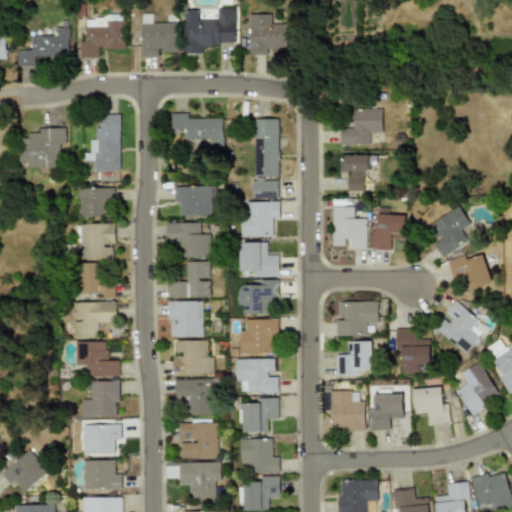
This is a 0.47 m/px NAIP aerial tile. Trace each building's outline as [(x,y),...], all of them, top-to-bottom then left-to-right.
[(183,53),(201,53),(201,44),(235,44),(235,8),(216,7),(216,20),(197,19),(197,10),(183,10),(183,53)] [(177,22),(152,23),(152,13),(140,14),(141,57),(157,56),(157,52),(178,51),(177,22)] [(267,49),(286,49),(286,23),(271,23),(270,14),(248,14),(249,55),(267,54),(267,49)] [(124,48),(124,21),(105,21),(105,27),(80,27),(79,54),(97,54),(97,47),(124,48)] [(33,56),(68,55),(67,27),(51,27),(52,35),(31,36),(31,49),(16,50),(16,66),(34,66),(33,56)] [(339,144),(369,145),(369,132),(381,132),(381,109),(352,108),(351,127),(339,127),(339,144)] [(221,117),(187,119),(187,112),(172,113),(173,130),(185,129),(185,140),(210,139),(210,147),(223,146),(221,117)] [(119,170),(119,114),(99,114),(99,128),(95,128),(95,139),(89,139),(89,152),(84,152),(84,160),(94,160),(94,170),(119,170)] [(278,178),(278,119),(253,119),(254,178),(278,178)] [(27,168),(58,168),(58,143),(64,143),(65,127),(38,127),(38,133),(20,132),(19,161),(27,161),(27,168)] [(368,170),(368,154),(343,155),(343,163),(338,164),(339,171),(347,170),(347,191),(362,190),(362,171),(368,170)] [(277,198),(278,181),(252,180),(251,197),(277,198)] [(179,216),(210,215),(210,186),(173,187),(174,201),(179,201),(179,216)] [(113,188),(78,189),(78,217),(108,216),(108,202),(114,201),(113,188)] [(278,201),(242,202),(242,236),(272,236),(272,217),(279,217),(278,201)] [(441,257),(467,240),(460,229),(469,223),(457,205),(426,226),(436,241),(432,243),(441,257)] [(353,207),(332,206),(331,246),(343,246),(343,238),(350,238),(350,248),(365,249),(366,218),(353,218),(353,207)] [(369,249),(390,249),(391,239),(404,239),(405,215),(388,214),(388,208),(376,207),(376,231),(370,230),(369,249)] [(209,234),(200,234),(199,222),(165,223),(166,243),(179,243),(179,257),(210,257),(209,234)] [(81,223),(82,259),(111,259),(111,243),(114,243),(114,223),(81,223)] [(278,255),(267,255),(266,242),(238,242),(239,271),(254,271),(254,276),(278,276),(278,255)] [(491,282),(482,255),(466,260),(464,255),(447,261),(454,283),(460,281),(464,290),(491,282)] [(208,261),(185,261),(185,280),(166,281),(167,297),(209,296),(208,261)] [(114,277),(104,278),(104,263),(80,264),(81,296),(114,295),(114,277)] [(243,285),(243,315),(267,314),(267,301),(278,300),(278,280),(260,280),(261,285),(243,285)] [(115,301),(72,302),(72,338),(97,337),(96,322),(116,322),(115,301)] [(202,301),(169,301),(169,337),(201,337),(202,301)] [(377,301),(336,301),(336,336),(366,335),(366,323),(377,322),(377,301)] [(444,316),(434,330),(466,352),(480,331),(473,326),(478,318),(452,301),(442,315),(444,316)] [(278,340),(278,318),(245,319),(245,331),(239,332),(240,353),(272,352),(271,340),(278,340)] [(511,390),(511,342),(504,348),(499,339),(486,347),(503,375),(498,378),(508,393),(511,390)] [(175,340),(175,356),(172,356),(172,376),(212,375),(212,356),(207,356),(207,340),(175,340)] [(119,376),(118,360),(107,360),(106,341),(78,342),(79,377),(119,376)] [(336,376),(357,375),(357,369),(371,369),(371,341),(347,341),(347,355),(335,355),(336,376)] [(278,392),(277,374),(274,374),(274,358),(235,359),(235,381),(240,381),(240,393),(278,392)] [(500,396),(477,361),(459,373),(465,383),(455,389),(471,414),(500,396)] [(174,397),(188,397),(189,415),(213,415),(212,379),(174,379),(174,397)] [(90,381),(91,399),(81,399),(81,416),(115,415),(115,402),(119,402),(118,380),(90,381)] [(413,414),(427,413),(427,424),(449,423),(448,403),(442,404),(441,387),(412,388),(413,414)] [(330,391),(330,430),(364,429),(364,401),(358,401),(358,391),(330,391)] [(369,409),(369,430),(390,430),(390,419),(403,419),(402,393),(374,394),(374,409),(369,409)] [(266,419),(278,418),(278,400),(239,400),(240,423),(243,423),(243,432),(267,431),(266,419)] [(180,458),(216,458),(217,423),(178,423),(178,440),(180,440),(180,458)] [(121,439),(121,424),(81,424),(82,454),(114,453),(113,439),(121,439)] [(278,473),(279,456),(271,456),(271,439),(240,438),(240,472),(278,473)] [(0,472),(10,485),(15,482),(23,492),(47,473),(29,449),(0,472)] [(121,489),(121,474),(114,473),(114,460),(83,459),(82,489),(121,489)] [(178,462),(179,484),(190,484),(190,499),(215,499),(215,481),(220,480),(219,462),(178,462)] [(511,506),(511,502),(502,470),(470,479),(477,505),(491,500),(494,511),(511,506)] [(279,497),(278,476),(260,476),(260,481),(243,481),(243,510),(267,510),(267,497),(279,497)] [(377,479),(338,480),(338,511),(365,511),(365,500),(377,500),(377,479)] [(434,496),(435,511),(464,511),(463,500),(469,499),(467,481),(446,483),(447,495),(434,496)] [(428,511),(428,497),(413,498),(413,489),(392,489),(393,509),(400,508),(400,511),(428,511)] [(121,511),(122,497),(82,497),(81,511),(121,511)]
